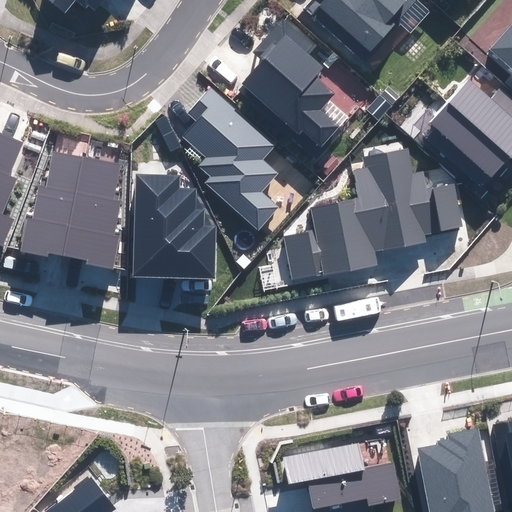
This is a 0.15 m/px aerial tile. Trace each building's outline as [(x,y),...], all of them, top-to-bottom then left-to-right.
[(51,0),(66,11),(74,0),(77,0),(93,12),(102,0),(51,0)] [(414,0),(325,0),(320,7),(370,50),(414,0)] [(315,45),(284,19),(255,52),(265,60),(238,91),(313,156),(338,127),(319,110),(333,94),(314,77),(322,68),(306,54),(315,45)] [(511,24),(490,49),(511,67),(511,24)] [(470,82),(424,133),(483,187),(511,154),(511,99),(501,90),(491,101),(470,82)] [(275,144),(211,88),(190,112),(198,120),(184,136),(208,157),(200,165),(212,176),(206,183),(258,229),(278,207),(262,192),(278,175),(261,160),(275,144)] [(0,244),(2,246),(13,221),(0,214),(0,213),(15,179),(7,176),(21,143),(0,133),(0,244)] [(283,238),(292,279),(324,272),(324,274),(375,263),(373,251),(425,240),(424,235),(462,227),(454,185),(427,190),(423,171),(413,173),(408,149),(364,157),(366,169),(353,171),(359,199),(312,209),(317,231),(283,238)] [(28,219),(21,250),(48,256),(49,251),(88,258),(87,263),(113,268),(119,237),(113,235),(120,201),(112,200),(119,166),(53,153),(46,187),(41,186),(34,220),(28,219)] [(137,175),(134,276),(214,278),(216,228),(204,228),(204,212),(195,212),(196,190),(178,189),(179,176),(137,175)] [(511,511),(511,421),(494,425),(510,511),(511,511)] [(494,511),(479,428),(439,436),(440,445),(420,449),(431,511),(494,511)] [(359,443),(284,457),(288,482),(308,479),(314,509),(368,499),(369,504),(399,499),(392,463),(363,468),(359,443)] [(92,478),(49,511),(101,511),(113,503),(92,478)]
